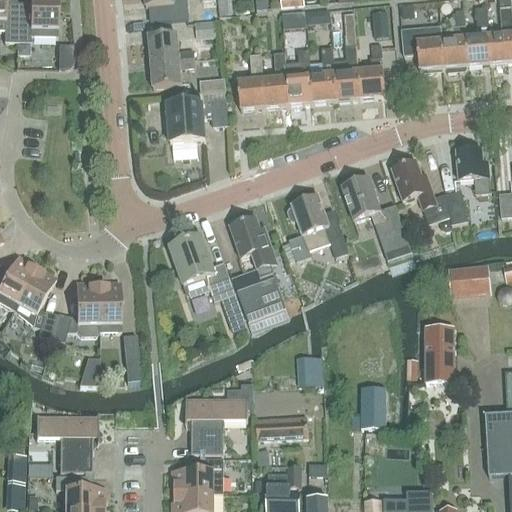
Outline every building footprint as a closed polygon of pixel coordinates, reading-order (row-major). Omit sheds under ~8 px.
[(0,0),(0,34),(4,35),(4,46),(17,47),(18,13),(6,13),(5,0),(0,0)] [(18,13),(17,47),(31,47),(31,41),(57,42),(58,0),(30,0),(30,14),(18,13)] [(173,0),(144,0),(146,13),(174,11),(173,0)] [(288,0),(281,1),(282,12),(304,10),(303,0),(288,0)] [(511,67),(511,27),(509,0),(499,0),(498,0),(502,39),(489,41),(491,69),(511,67)] [(491,69),(489,41),(487,13),(475,14),(478,41),(466,42),(465,43),(467,72),(491,69)] [(320,16),(306,17),(307,29),(315,29),(320,22),(320,16)] [(372,19),(375,43),(390,41),(387,17),(372,19)] [(294,18),(283,19),(284,34),(295,34),(294,18)] [(353,20),(345,21),(346,33),(354,32),(353,20)] [(195,28),(196,43),(217,41),(216,26),(195,28)] [(440,31),(439,31),(401,35),(404,61),(417,59),(419,76),(420,76),(424,78),(431,78),(434,75),(443,74),(440,45),(442,45),(440,31)] [(442,45),(440,45),(443,74),(445,73),(447,78),(456,77),(457,72),(467,72),(465,43),(466,42),(465,31),(453,32),(454,44),(442,45)] [(149,42),(151,67),(195,64),(194,56),(179,57),(177,39),(149,42)] [(370,64),(371,75),(359,76),(361,105),(385,103),(380,50),(371,51),(372,63),(370,64)] [(359,76),(358,76),(356,51),(345,52),(348,77),(335,78),(337,107),(361,105),(359,76)] [(333,53),(321,54),(323,79),(311,80),(314,109),(337,107),(335,78),(333,53)] [(287,82),(290,111),(314,109),(311,80),(309,55),(297,57),(299,81),(287,82)] [(290,111),(287,82),(285,58),(273,59),(276,83),(263,84),(266,113),(290,111)] [(263,84),(263,85),(261,60),(250,61),(252,85),(238,87),(241,115),(266,113),(263,84)] [(195,64),(151,67),(153,93),(182,91),(180,73),(195,72),(195,64)] [(200,86),(201,99),(225,97),(224,84),(200,86)] [(214,133),(228,132),(226,106),(168,111),(171,148),(206,146),(204,125),(213,124),(214,133)] [(457,157),(459,186),(475,185),(476,200),(491,199),(488,168),(483,168),(482,155),(457,157)] [(417,167),(393,176),(404,207),(419,201),(429,230),(451,222),(446,199),(435,203),(427,179),(422,181),(417,167)] [(346,189),(345,192),(343,193),(354,226),(372,220),(376,230),(387,267),(412,258),(395,211),(385,214),(381,216),(369,184),(356,188),(353,186),(346,189)] [(461,196),(446,199),(451,222),(452,230),(468,227),(461,196)] [(511,198),(499,199),(501,223),(511,222),(511,198)] [(328,236),(326,233),(329,232),(319,201),(292,211),(293,213),(289,214),(287,218),(290,225),(293,227),(297,225),(303,241),(288,246),(296,267),(311,261),(309,256),(330,248),(336,263),(349,258),(339,232),(328,236)] [(260,273),(233,282),(249,328),(287,315),(270,268),(274,267),(270,254),(272,254),(268,241),(263,243),(256,223),(254,224),(253,221),(249,219),(233,225),(232,229),(233,232),(231,232),(242,264),(255,260),(260,273)] [(206,283),(214,307),(236,299),(225,268),(212,273),(201,243),(171,253),(184,291),(206,283)] [(0,308),(12,316),(35,274),(28,270),(29,268),(17,261),(0,291),(0,308)] [(449,274),(452,304),(491,299),(488,270),(449,274)] [(32,331),(40,334),(38,341),(51,344),(57,320),(44,317),(39,313),(56,283),(44,276),(43,279),(35,274),(12,316),(13,316),(32,331)] [(107,290),(98,290),(99,338),(121,337),(120,287),(107,288),(107,290)] [(99,338),(98,290),(89,291),(89,288),(75,288),(76,323),(70,323),(57,320),(51,344),(64,348),(66,338),(76,338),(76,339),(80,342),(96,342),(99,338)] [(427,333),(427,389),(455,389),(455,333),(427,333)] [(123,341),(125,366),(138,365),(136,340),(123,341)] [(300,379),(301,391),(314,390),(314,378),(300,379)] [(82,381),(80,390),(99,391),(99,381),(82,381)] [(362,434),(386,434),(386,393),(362,393),(362,434)] [(192,460),(224,460),(224,425),(247,425),(247,427),(248,427),(248,403),(247,403),(247,405),(187,405),(187,403),(186,403),(186,427),(187,427),(187,425),(192,425),(192,460)] [(511,419),(508,420),(486,420),(489,482),(510,481),(511,510),(511,419)] [(36,444),(37,444),(37,443),(60,443),(60,477),(92,478),(92,443),(96,443),(96,445),(98,445),(98,421),(96,421),(96,423),(37,422),(37,421),(36,421),(36,444)] [(257,424),(258,445),(309,443),(308,422),(257,424)] [(258,456),(259,472),(270,471),(269,455),(258,456)] [(175,490),(175,498),(211,498),(211,499),(223,499),(223,464),(194,464),(194,476),(172,476),(172,490),(175,490)] [(36,469),(28,469),(28,480),(36,481),(36,469)] [(327,470),(309,469),(309,479),(323,480),(323,477),(327,477),(327,470)] [(288,492),(301,493),(301,471),(289,471),(288,479),(288,492)] [(11,473),(11,485),(24,486),(25,474),(11,473)] [(288,479),(268,479),(268,492),(267,511),(300,511),(301,499),(288,499),(288,493),(288,492),(288,479)] [(64,495),(64,511),(103,511),(104,508),(106,508),(106,494),(84,494),(85,482),(55,482),(55,495),(64,495)] [(365,506),(365,511),(433,511),(432,497),(407,497),(407,504),(384,505),(365,506)] [(210,511),(211,499),(211,498),(175,498),(175,507),(172,507),(172,511),(210,511)]
